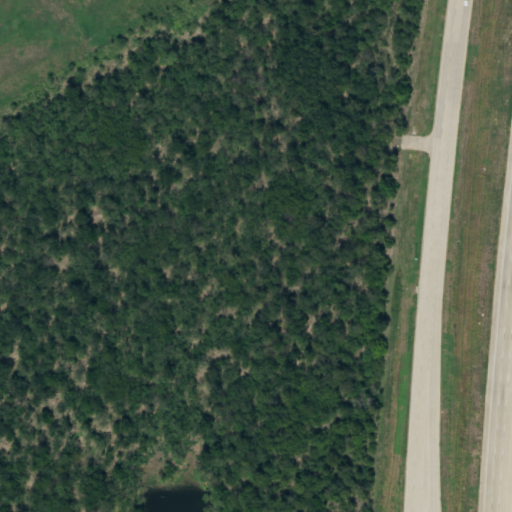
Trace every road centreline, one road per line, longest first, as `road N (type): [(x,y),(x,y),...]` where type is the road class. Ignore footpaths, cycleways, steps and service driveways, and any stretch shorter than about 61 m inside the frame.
road 1 (tertiary): [(463,0),(423,370),(416,511)]
road 2 (motorway): [(434,269),(437,511)]
road 3 (motorway): [(511,361),(501,511)]
